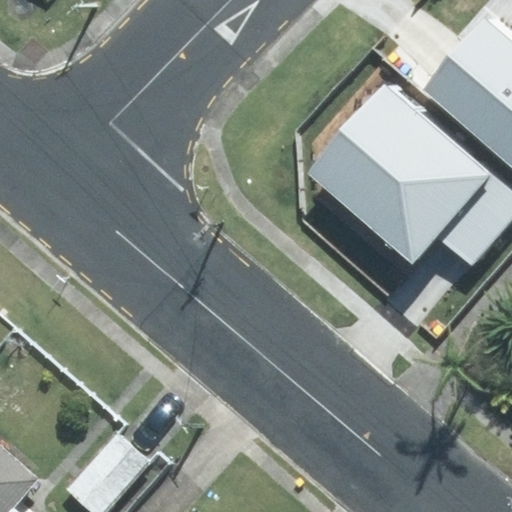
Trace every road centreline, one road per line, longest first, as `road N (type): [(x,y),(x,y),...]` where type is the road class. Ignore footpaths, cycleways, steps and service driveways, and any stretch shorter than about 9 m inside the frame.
road 1 (tertiary): [(55,178),(446,511)]
road 2 (residential): [(55,178),(229,0)]
